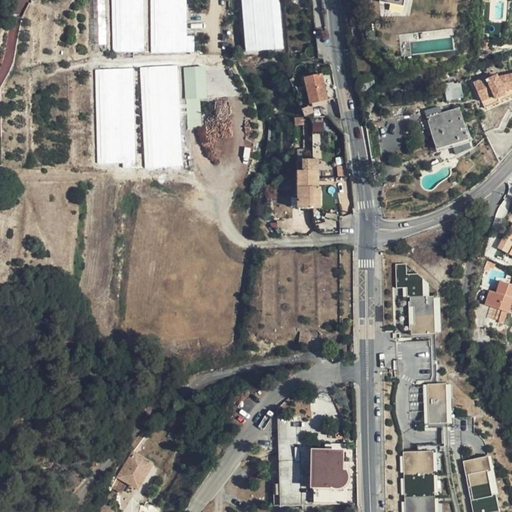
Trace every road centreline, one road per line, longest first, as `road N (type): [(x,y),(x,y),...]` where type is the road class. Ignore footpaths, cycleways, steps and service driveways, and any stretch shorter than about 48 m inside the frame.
road 1 (residential): [(329,375),(317,358),(303,356),(199,380),(55,511)]
road 2 (secondary): [(367,232),(371,511)]
road 3 (secondary): [(334,0),(367,232)]
road 4 (tertiary): [(367,232),(440,217),(511,163)]
